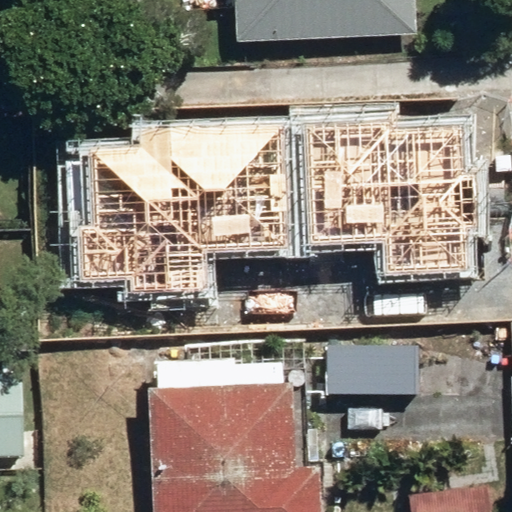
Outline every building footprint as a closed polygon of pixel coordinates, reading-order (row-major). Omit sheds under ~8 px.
[(422,0),(245,0),(246,39),(423,38),(422,0)] [(186,161),(187,190),(158,192),(160,237),(189,236),(192,313),(386,304),(381,197),(264,202),(262,158),(186,161)] [(380,427),(380,399),(429,399),(428,341),(338,341),(338,399),(338,427),(380,427)] [(338,511),(340,466),(315,466),(318,348),(195,345),(194,358),(176,358),(173,480),(172,511),(338,511)] [(503,511),(500,479),(413,488),(415,511),(503,511)]
